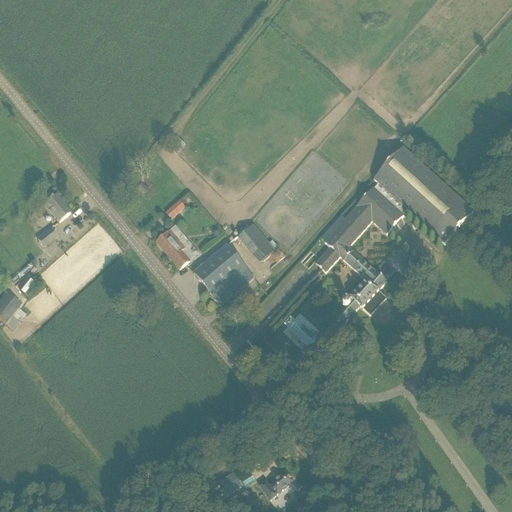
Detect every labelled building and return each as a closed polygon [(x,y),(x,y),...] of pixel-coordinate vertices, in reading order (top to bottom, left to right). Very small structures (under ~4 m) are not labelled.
[(373,182),(377,186),(408,213),(443,246),(473,214),(403,149),(373,182)] [(35,182),(46,172),(43,169),(32,178),(35,182)] [(138,189),(146,195),(150,190),(142,184),(138,189)] [(330,250),(316,266),(325,275),(340,258),(366,283),(350,300),(351,300),(349,302),(348,301),(345,302),(343,304),(343,307),(344,308),(318,336),(301,320),(299,323),(298,322),(297,324),(290,318),(284,325),(290,331),(288,333),(289,333),(287,336),(304,351),(295,361),(307,372),(347,328),(344,325),(348,321),(347,320),(355,311),(356,312),(359,308),(363,311),(370,317),(386,300),(379,293),(378,293),(386,283),(376,273),(376,274),(348,249),(372,223),(386,235),(386,236),(408,213),(377,186),(356,209),(345,221),(341,217),(320,240),(325,244),(324,244),(330,250)] [(51,199),(49,201),(50,201),(44,206),(59,224),(62,221),(70,215),(61,204),(62,203),(56,197),(52,200),(51,199)] [(179,202),(165,214),(171,220),(185,209),(179,202)] [(421,259),(435,242),(426,236),(423,240),(401,223),(392,234),(410,248),(409,249),(421,259)] [(238,240),(259,265),(274,252),(253,227),(238,240)] [(50,229),(36,240),(43,249),(56,238),(50,229)] [(158,241),(159,242),(156,245),(180,271),(190,263),(194,258),(186,249),(171,231),(164,238),(163,237),(162,237),(161,237),(160,238),(158,240),(158,241)] [(227,248),(193,275),(220,307),(253,280),(227,248)] [(6,294),(0,301),(0,321),(6,326),(13,332),(25,316),(18,310),(21,306),(6,294)] [(280,375),(280,376),(277,378),(288,392),(291,389),(292,390),(292,389),(280,375)] [(234,474),(218,484),(226,497),(242,487),(234,474)] [(265,482),(259,487),(270,502),(277,497),(288,488),(297,499),(302,495),(310,489),(304,482),(296,488),(292,484),(293,483),(285,474),(269,487),(265,482)] [(251,497),(244,502),(252,511),(258,511),(261,510),(251,497)] [(307,503),(299,510),(301,511),(310,511),(313,510),(307,503)]
